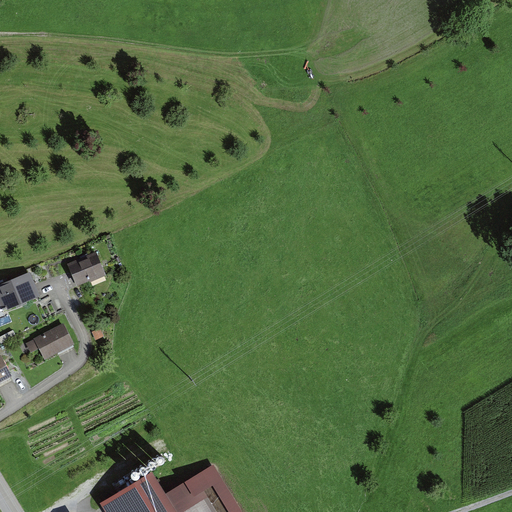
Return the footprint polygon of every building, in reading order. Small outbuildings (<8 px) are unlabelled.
[(65,266),(73,289),(102,278),(94,255),(65,266)] [(0,316),(40,299),(30,275),(0,288),(0,292),(3,299),(0,300),(0,316)] [(43,366),(74,350),(63,327),(32,343),(33,345),(24,349),(29,358),(37,355),(43,366)] [(0,384),(12,379),(1,358),(0,358),(0,384)] [(167,495),(177,511),(184,511),(207,498),(203,492),(212,486),(228,511),(240,511),(213,467),(167,495)] [(177,511),(167,495),(152,472),(101,504),(106,511),(215,511),(207,498),(184,511),(177,511)]
